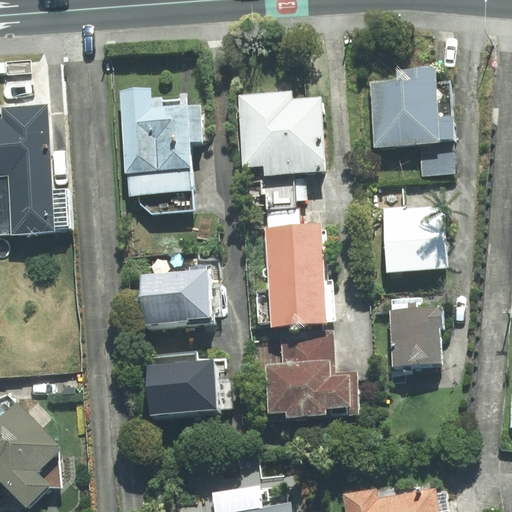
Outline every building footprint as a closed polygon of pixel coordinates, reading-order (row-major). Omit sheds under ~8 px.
[(402,83),(369,86),(375,153),(419,150),(422,183),(458,180),(453,115),(445,116),(441,73),(401,76),(402,83)] [(161,91),(126,94),(135,199),(200,193),(196,149),(208,148),(205,110),(163,114),(161,91)] [(295,91),(241,96),(248,174),(270,172),(270,180),(276,179),(277,195),(301,193),(300,178),(332,175),(326,102),(296,105),(295,91)] [(9,121),(0,121),(0,180),(12,179),(17,244),(64,240),(53,109),(8,112),(9,121)] [(447,209),(388,212),(392,277),(450,274),(447,209)] [(282,228),(268,229),(276,333),(336,328),(328,224),(305,226),(304,212),(281,214),(282,228)] [(216,273),(148,277),(152,331),(220,326),(216,273)] [(442,303),(394,305),(397,372),(446,369),(442,303)] [(283,367),(272,368),(274,421),(294,420),(294,424),(334,423),(334,416),(355,415),(355,423),(370,422),(368,374),(340,375),(338,336),(282,339),(283,367)] [(221,364),(153,369),(157,422),(225,417),(221,364)] [(70,454),(23,409),(0,432),(0,481),(31,511),(36,511),(60,489),(48,477),(70,454)] [(380,491),(347,497),(349,511),(442,511),(439,492),(382,501),(380,491)]
